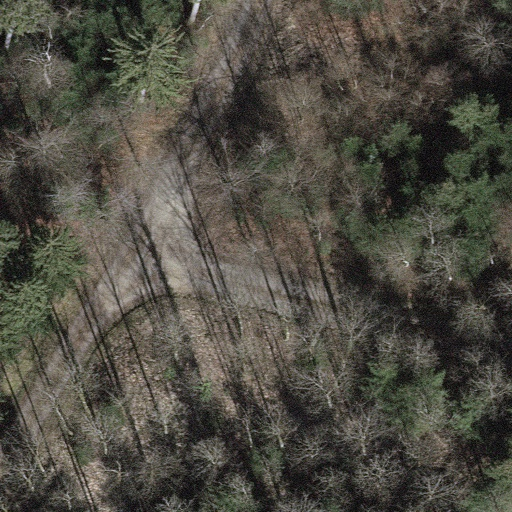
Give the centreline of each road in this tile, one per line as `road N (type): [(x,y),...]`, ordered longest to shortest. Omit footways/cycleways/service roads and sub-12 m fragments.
road 1 (track): [(152,261),(511,347)]
road 2 (track): [(152,261),(254,0)]
road 3 (track): [(0,481),(37,404),(152,261)]
